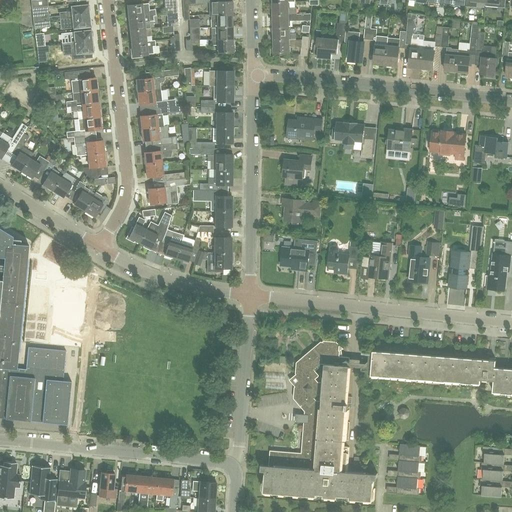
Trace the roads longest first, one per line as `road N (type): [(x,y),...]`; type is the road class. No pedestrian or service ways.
road 1 (residential): [(511,323),(249,297)]
road 2 (residential): [(511,99),(253,73)]
road 3 (residential): [(100,247),(127,190),(107,0)]
road 4 (residential): [(230,465),(0,440)]
road 5 (residential): [(249,297),(253,73)]
road 6 (residential): [(230,465),(239,449),(249,297)]
road 7 (residential): [(249,297),(179,284),(100,247)]
